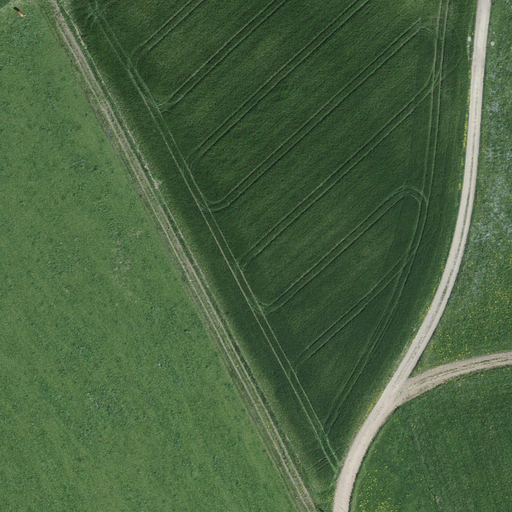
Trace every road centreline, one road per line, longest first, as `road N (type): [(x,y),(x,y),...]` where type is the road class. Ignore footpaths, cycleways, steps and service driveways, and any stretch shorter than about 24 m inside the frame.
road 1 (track): [(486,0),(457,252),(431,322),(358,448),(341,511)]
road 2 (track): [(386,400),(454,368),(511,357)]
